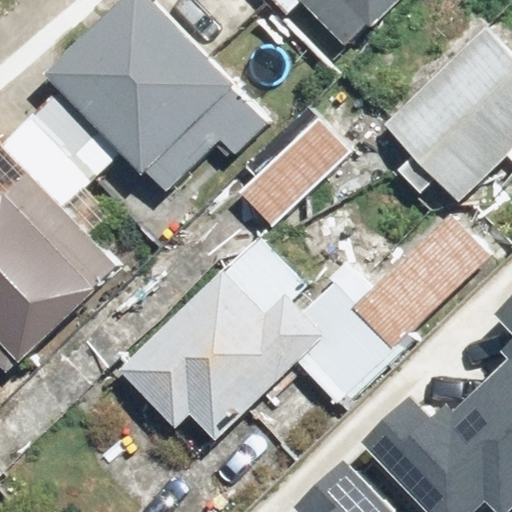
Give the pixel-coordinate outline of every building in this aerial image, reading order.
[(282,116),(163,0),(133,0),(58,75),(70,87),(19,138),(83,201),(103,182),(169,247),(201,215),(178,193),(231,140),(245,154),(282,116)] [(317,0),(359,44),(404,0),(317,0)] [(473,198),(511,159),(511,44),(497,29),(400,123),(473,198)] [(278,228),(358,151),(327,119),(247,196),(278,228)] [(45,170),(0,208),(0,343),(25,371),(136,274),(45,170)] [(422,326),(495,256),(459,218),(386,288),(359,261),(326,293),(276,241),(133,379),(187,434),(202,419),(223,440),(311,356),(352,399),(425,329),(422,326)] [(423,399),(379,441),(446,511),(489,511),(496,506),(502,511),(511,511),(511,385),(505,379),(464,417),(452,405),(440,416),(423,399)] [(426,511),(371,454),(326,496),(341,511),(426,511)]
